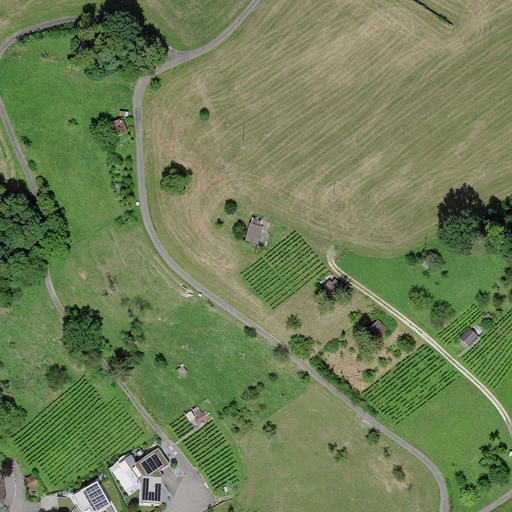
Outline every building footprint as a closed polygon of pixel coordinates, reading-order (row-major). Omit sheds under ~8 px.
[(121,120),(106,127),(113,141),(128,134),(121,120)] [(249,227),(245,244),(258,247),(262,229),(249,227)] [(428,251),(422,259),(426,263),(433,255),(428,251)] [(328,280),(322,283),(326,289),(332,285),(328,280)] [(376,320),(367,327),(372,332),(380,325),(376,320)] [(478,337),(468,327),(458,336),(468,346),(478,337)] [(157,447),(134,460),(139,469),(138,506),(159,507),(160,469),(167,465),(157,447)] [(26,478),(29,488),(36,486),(33,476),(26,478)] [(114,511),(99,481),(81,489),(83,493),(73,498),(56,498),(56,511),(102,511),(106,511),(114,511)]
